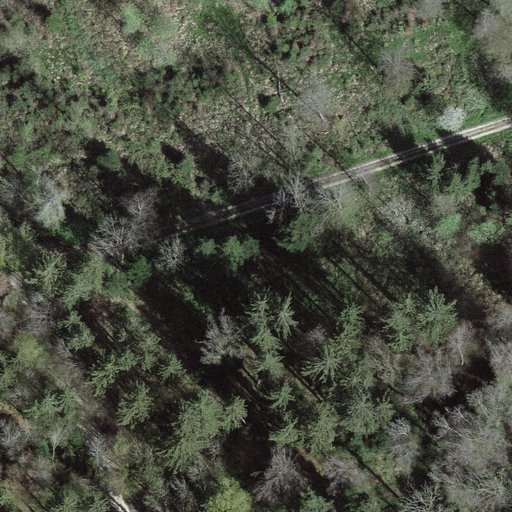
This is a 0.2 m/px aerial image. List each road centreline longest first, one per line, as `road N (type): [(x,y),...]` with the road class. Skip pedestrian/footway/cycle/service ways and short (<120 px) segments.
road 1 (track): [(14,278),(511,119)]
road 2 (track): [(0,252),(123,511)]
road 3 (track): [(511,455),(323,511)]
